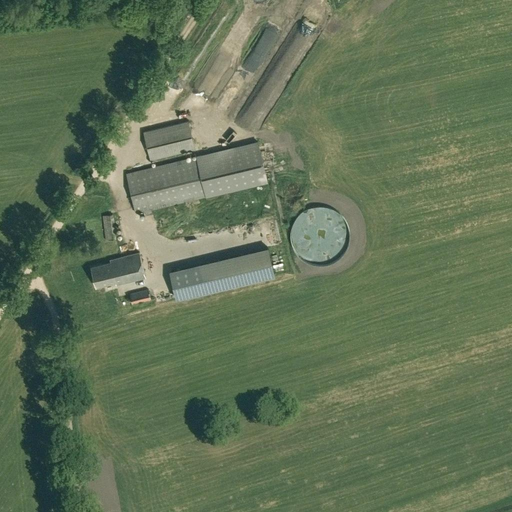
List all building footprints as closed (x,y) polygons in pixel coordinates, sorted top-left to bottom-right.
[(257,14),(268,0),(258,0),(251,10),(257,14)] [(260,100),(274,107),(306,43),(293,36),(260,100)] [(261,70),(276,44),(264,37),(239,78),(247,83),(252,74),(254,76),(258,69),(261,70)] [(197,149),(190,121),(145,132),(152,160),(197,149)] [(292,126),(296,138),(303,135),(299,124),(292,126)] [(258,141),(128,174),(138,213),(206,196),(206,198),(268,182),(258,141)] [(107,241),(117,239),(115,214),(104,216),(107,241)] [(185,215),(160,217),(161,231),(185,229),(185,215)] [(112,263),(92,268),(97,287),(116,282),(117,285),(147,277),(141,253),(111,260),(112,263)] [(162,271),(168,299),(197,293),(191,265),(162,271)] [(144,316),(143,310),(154,306),(150,289),(131,294),(134,305),(130,306),(133,319),(144,316)]
